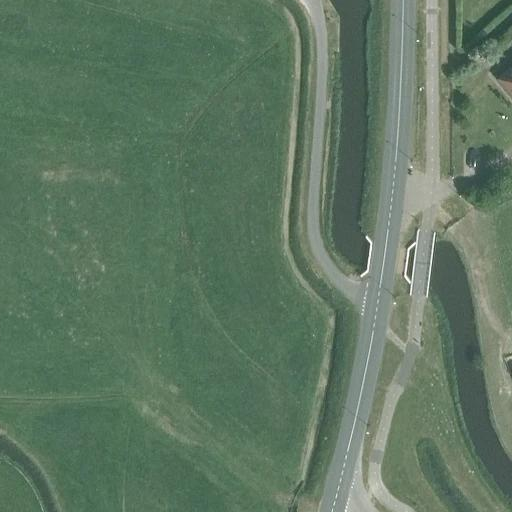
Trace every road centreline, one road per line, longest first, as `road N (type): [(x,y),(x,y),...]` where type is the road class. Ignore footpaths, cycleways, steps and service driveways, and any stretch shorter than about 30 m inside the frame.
road 1 (unclassified): [(374,317),(315,243),(321,47),(311,0)]
road 2 (secondary): [(374,317),(398,105),(399,0)]
road 3 (secondary): [(332,511),(374,317)]
